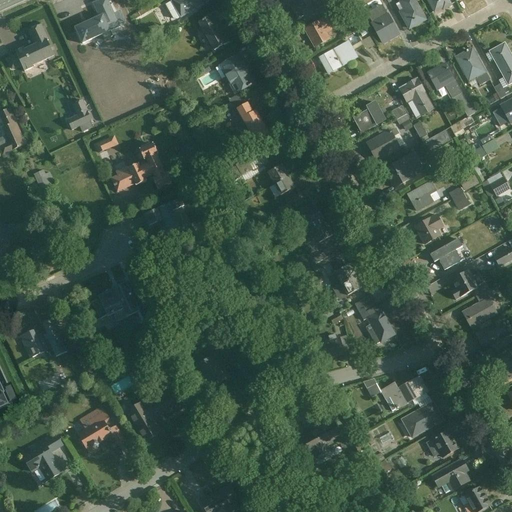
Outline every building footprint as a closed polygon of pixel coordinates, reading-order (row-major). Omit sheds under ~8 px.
[(111,32),(120,28),(107,0),(102,0),(93,4),(99,18),(75,29),(83,45),(102,36),(104,41),(113,37),(111,32)] [(181,20),(210,3),(207,0),(174,0),(170,2),(181,20)] [(301,23),(329,6),(325,0),(293,0),(292,1),(296,7),(293,9),(301,23)] [(410,31),(428,21),(416,0),(403,0),(395,4),(410,31)] [(425,0),(434,17),(453,6),(449,0),(425,0)] [(340,28),(332,14),(306,29),(318,49),(332,40),(329,34),(340,28)] [(383,45),(400,35),(389,14),(371,24),(383,45)] [(215,54),(233,44),(216,15),(199,26),(215,54)] [(44,25),(29,31),(35,46),(6,58),(12,72),(24,66),(27,73),(59,60),(44,25)] [(509,84),(511,82),(511,52),(506,42),(491,50),(509,84)] [(328,77),(359,60),(350,43),(319,60),(328,77)] [(4,56),(11,52),(8,46),(1,50),(4,56)] [(470,82),(488,72),(474,47),(456,58),(470,82)] [(236,95),(257,84),(240,53),(219,65),(236,95)] [(438,90),(456,80),(447,63),(428,73),(438,90)] [(218,66),(200,76),(206,89),(225,80),(218,66)] [(423,116),(436,110),(420,78),(400,89),(407,103),(414,99),(423,116)] [(508,95),(501,84),(491,91),(499,102),(508,95)] [(79,131),(101,122),(92,100),(78,105),(76,99),(71,101),(75,111),(80,109),(82,113),(73,116),(79,131)] [(363,134),(390,120),(379,99),(367,105),(369,109),(354,117),(363,134)] [(238,108),(248,128),(264,119),(253,100),(238,108)] [(471,104),(475,115),(484,112),(480,101),(471,104)] [(510,126),(511,124),(511,101),(501,108),(510,126)] [(19,147),(5,116),(0,118),(0,131),(9,152),(19,147)] [(461,118),(427,138),(434,149),(468,129),(461,118)] [(255,141),(271,132),(264,119),(248,128),(255,141)] [(378,163),(402,150),(390,128),(366,142),(378,163)] [(115,137),(95,147),(99,157),(120,147),(115,137)] [(501,141),(475,153),(479,162),(505,150),(501,141)] [(157,190),(174,183),(157,142),(141,149),(143,154),(108,169),(118,193),(153,179),(157,190)] [(397,188),(425,172),(414,153),(386,169),(397,188)] [(511,180),(511,167),(510,164),(494,173),(502,186),(511,180)] [(269,173),(275,183),(289,175),(283,165),(269,173)] [(40,175),(45,186),(59,179),(54,168),(40,175)] [(282,195),(295,187),(289,175),(275,183),(282,195)] [(438,191),(432,182),(410,194),(419,211),(434,203),(430,196),(438,191)] [(465,211),(477,205),(472,195),(461,201),(465,211)] [(187,206),(183,197),(145,214),(150,227),(164,220),(169,232),(181,227),(174,212),(187,206)] [(291,204),(275,212),(280,223),(296,215),(291,204)] [(443,208),(445,212),(453,208),(451,204),(443,208)] [(307,219),(313,231),(327,224),(321,212),(307,219)] [(415,227),(425,246),(444,235),(440,229),(445,227),(438,214),(415,227)] [(319,243),(333,235),(327,224),(313,231),(319,243)] [(464,246),(460,238),(431,254),(436,262),(440,260),(445,271),(463,261),(457,250),(464,246)] [(328,267),(321,255),(310,261),(317,274),(328,267)] [(336,273),(342,283),(357,275),(351,265),(336,273)] [(456,299),(478,287),(469,270),(452,279),(457,289),(452,292),(456,299)] [(348,296),(363,288),(357,275),(342,283),(348,296)] [(118,321),(141,311),(127,282),(98,295),(100,299),(93,302),(101,320),(115,314),(118,321)] [(473,329),(499,314),(489,297),(463,312),(473,329)] [(381,343),(398,334),(385,311),(369,320),(381,343)] [(57,356),(68,351),(52,319),(43,323),(46,331),(38,335),(35,330),(20,337),(32,360),(53,349),(57,356)] [(485,353),(510,339),(502,325),(477,339),(485,353)] [(328,363),(351,357),(346,338),(322,344),(328,363)] [(210,391),(229,379),(214,356),(195,367),(210,391)] [(503,383),(511,378),(511,357),(494,367),(503,383)] [(61,373),(53,378),(57,383),(64,379),(61,373)] [(397,410),(430,392),(421,376),(400,387),(397,382),(383,390),(388,399),(391,398),(397,410)] [(0,408),(11,403),(0,380),(0,408)] [(126,411),(147,444),(164,433),(158,423),(183,406),(173,391),(149,407),(144,399),(126,411)] [(452,391),(439,395),(441,404),(454,400),(452,391)] [(413,439),(445,421),(434,401),(402,419),(413,439)] [(113,447),(125,440),(103,405),(72,425),(89,451),(108,439),(113,447)] [(345,435),(337,420),(301,438),(312,459),(327,451),(324,446),(345,435)] [(387,444),(399,438),(394,430),(383,435),(387,444)] [(443,459),(461,449),(450,430),(432,440),(443,459)] [(64,446),(56,433),(22,454),(34,474),(41,469),(48,481),(63,472),(51,454),(64,446)] [(471,472),(464,459),(433,476),(440,489),(448,484),(452,492),(470,483),(465,475),(471,472)] [(236,511),(240,510),(235,501),(241,497),(232,483),(200,502),(205,511),(219,511),(225,509),(227,511),(236,511)] [(473,511),(481,511),(493,506),(482,486),(464,495),(473,511)]
